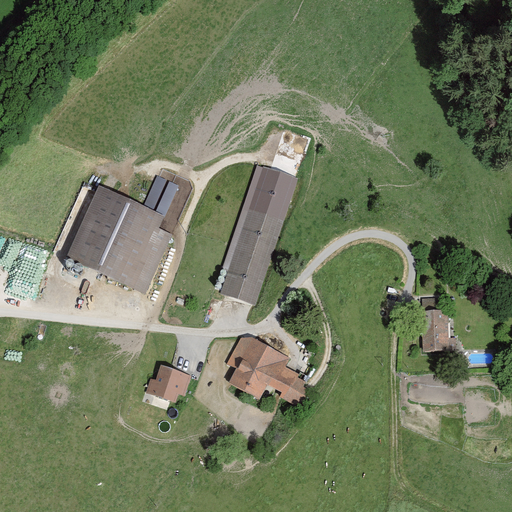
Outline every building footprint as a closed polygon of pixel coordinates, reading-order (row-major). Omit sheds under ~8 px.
[(167,216),(179,184),(156,176),(144,208),(167,216)] [(173,222),(98,191),(68,262),(143,293),(173,222)] [(282,219),(252,210),(225,299),(255,308),(282,219)] [(452,304),(426,305),(427,351),(454,350),(452,304)] [(241,372),(232,395),(262,406),(266,398),(299,410),(310,379),(286,370),(291,358),(244,340),(233,369),(241,372)] [(0,357),(25,362),(27,349),(0,344),(0,357)] [(152,384),(148,396),(176,404),(178,398),(189,401),(195,381),(162,372),(158,386),(152,384)]
